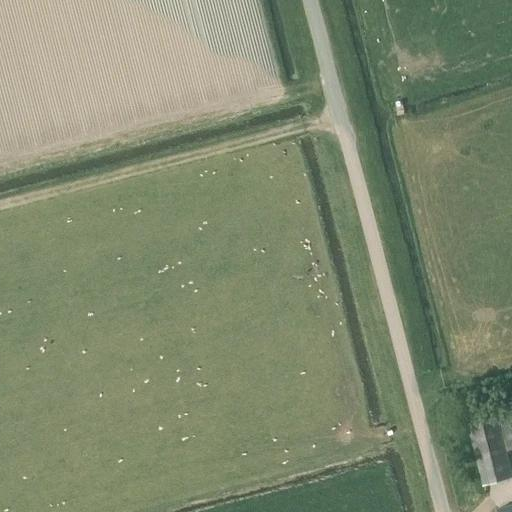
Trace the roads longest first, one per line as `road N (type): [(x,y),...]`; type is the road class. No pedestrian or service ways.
road 1 (unclassified): [(441,511),(306,0)]
road 2 (unknown): [(0,202),(335,110)]
